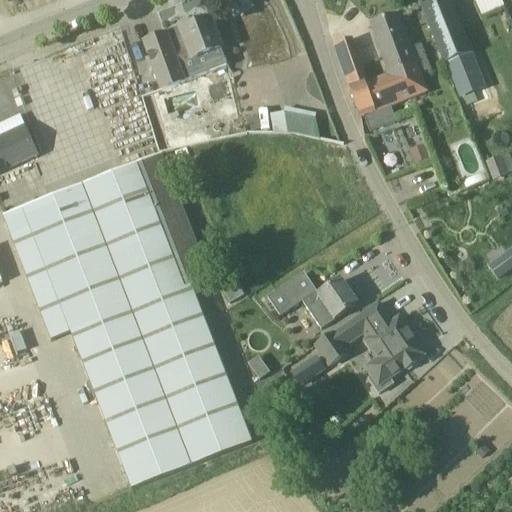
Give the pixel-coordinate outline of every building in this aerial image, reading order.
[(445,66),(471,55),(448,0),(442,0),(422,9),(445,66)] [(427,94),(398,18),(372,27),(390,78),(371,85),(366,87),(376,114),(391,108),(427,94)] [(228,69),(211,23),(183,33),(182,29),(166,35),(167,38),(145,46),(162,92),(228,69)] [(366,87),(371,85),(370,81),(366,82),(351,42),(334,48),(361,120),(364,118),(376,114),(366,87)] [(167,115),(172,131),(198,123),(193,107),(167,115)] [(397,124),(395,119),(391,108),(376,114),(364,118),(370,134),(382,129),(397,124)] [(319,110),(274,113),(276,137),(320,134),(319,110)] [(0,176),(40,159),(25,128),(0,140),(0,176)] [(156,143),(160,153),(169,150),(166,140),(156,143)] [(409,152),(415,168),(431,162),(425,146),(409,152)] [(190,158),(187,150),(175,154),(178,162),(190,158)] [(161,157),(4,218),(52,341),(72,334),(133,491),(252,445),(190,288),(206,280),(161,157)] [(486,163),(493,182),(508,176),(508,175),(502,159),(501,158),(486,163)] [(511,250),(487,268),(498,282),(511,271),(511,250)] [(342,283),(316,301),(306,307),(322,332),(358,307),(342,283)] [(379,306),(317,349),(330,369),(349,356),(346,350),(363,338),(365,341),(363,343),(376,362),(364,369),(370,380),(367,382),(378,399),(395,387),(390,381),(406,370),(407,372),(418,365),(416,363),(424,358),(414,344),(417,343),(409,331),(407,333),(399,322),(393,326),(379,306)] [(326,372),(317,358),(291,376),(301,389),(326,372)] [(476,454),(482,461),(490,453),(484,447),(476,454)]
